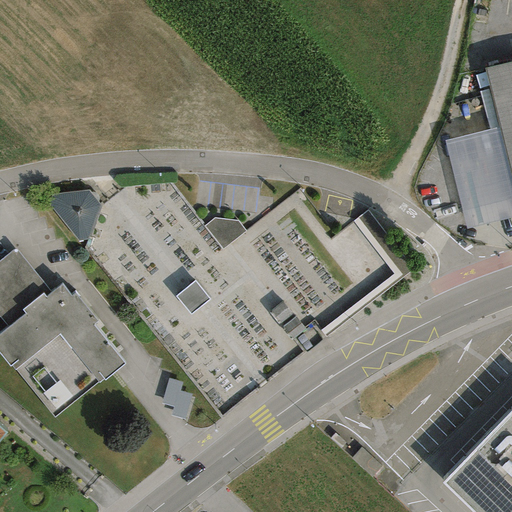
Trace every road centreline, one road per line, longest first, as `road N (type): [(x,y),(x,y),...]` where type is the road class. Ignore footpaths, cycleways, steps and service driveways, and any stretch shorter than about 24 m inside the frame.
road 1 (unclassified): [(0,185),(100,162),(221,162),(314,175),(391,201),(486,295)]
road 2 (secondary): [(486,295),(304,393),(153,511)]
road 3 (track): [(391,201),(431,121),(461,0)]
